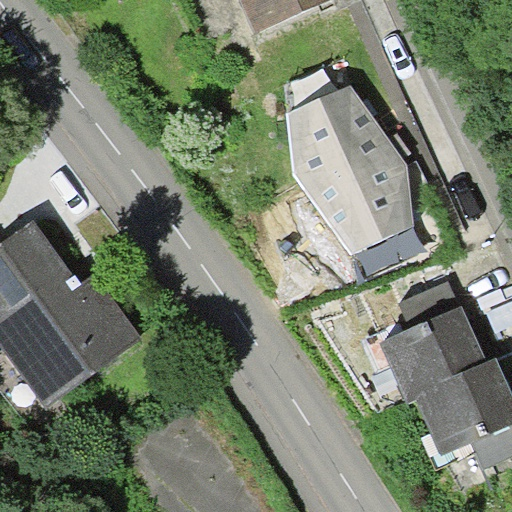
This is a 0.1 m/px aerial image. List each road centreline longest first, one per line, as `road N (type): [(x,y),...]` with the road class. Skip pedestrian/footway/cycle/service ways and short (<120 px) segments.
road 1 (tertiary): [(368,511),(146,187),(0,1)]
road 2 (residential): [(511,204),(419,0)]
